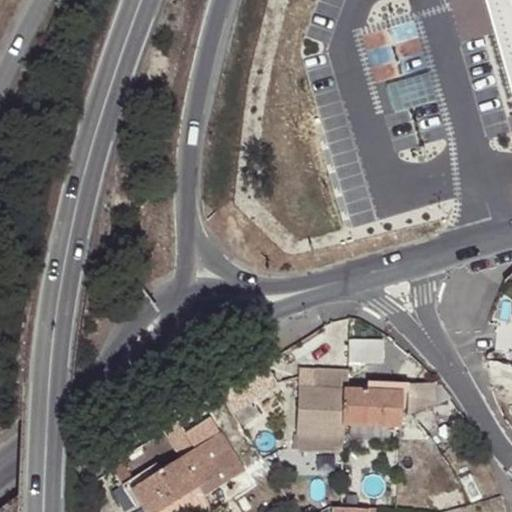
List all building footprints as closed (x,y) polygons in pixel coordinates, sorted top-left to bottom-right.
[(511,0),(483,0),(511,102),(511,0)] [(383,341),(349,341),(348,362),(382,363),(383,341)] [(264,364),(218,393),(240,426),(260,415),(252,403),(279,386),(264,364)] [(298,387),(348,389),(350,372),(347,372),(313,370),(313,377),(298,376),(298,387)] [(367,390),(348,389),(401,417),(407,418),(408,410),(409,385),(367,382),(367,390)] [(432,385),(409,385),(408,410),(431,412),(432,385)] [(296,415),(295,436),(343,439),(344,427),(348,389),(298,387),(296,415)] [(348,389),(344,427),(401,432),(401,417),(348,389)] [(279,451),(342,454),(343,439),(295,436),(296,415),(281,414),(279,451)] [(194,451),(220,434),(211,418),(192,430),(183,418),(176,423),(194,451)] [(176,423),(162,432),(179,459),(198,489),(204,498),(245,472),(220,434),(194,451),(176,423)] [(109,467),(111,471),(122,486),(133,479),(121,459),(109,467)] [(133,479),(122,486),(135,507),(138,505),(142,511),(161,511),(198,489),(179,459),(161,471),(156,464),(133,479)] [(126,511),(135,507),(122,486),(113,492),(125,511),(126,511)] [(204,498),(198,489),(161,511),(198,511),(209,506),(204,498)]
